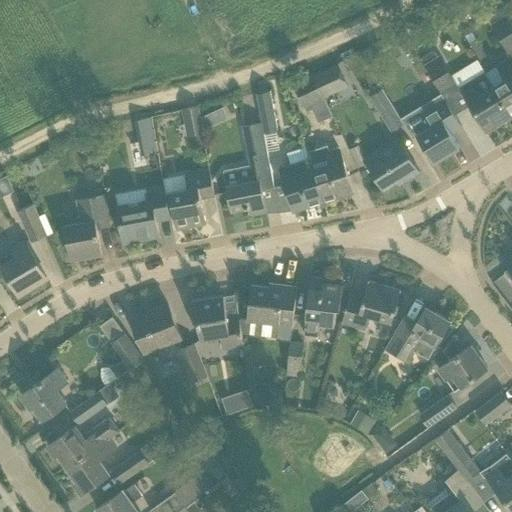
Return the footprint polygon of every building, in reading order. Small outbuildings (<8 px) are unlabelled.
[(493,25),(509,52),(511,50),(511,26),(501,8),(489,16),(494,24),(493,25)] [(471,32),(465,35),(469,42),(475,38),(471,32)] [(370,47),(362,52),(368,61),(376,56),(370,47)] [(424,65),(440,93),(454,85),(437,57),(424,65)] [(498,66),(486,74),(494,88),(511,116),(511,115),(511,63),(509,59),(498,66)] [(337,64),(313,75),(322,93),(333,87),(329,78),(341,73),(337,64)] [(486,74),(486,73),(461,88),(487,130),(511,116),(494,88),(486,74)] [(322,93),(313,75),(293,84),(302,102),(322,93)] [(369,96),(390,131),(402,123),(381,89),(369,96)] [(270,91),(256,94),(262,123),(264,134),(278,131),(274,111),(270,91)] [(430,127),(417,135),(434,163),(460,147),(448,127),(458,121),(443,96),(420,110),(430,127)] [(182,109),(187,135),(203,132),(198,106),(182,109)] [(153,134),(150,118),(138,120),(141,136),(153,134)] [(224,170),(223,171),(225,181),(227,192),(231,211),(249,208),(250,215),(266,212),(262,189),(274,187),(270,168),(267,152),(264,134),(262,123),(243,126),(247,146),(250,165),(224,170)] [(366,161),(373,172),(383,189),(404,176),(406,179),(419,171),(400,140),(366,161)] [(311,160),(310,161),(323,201),(353,192),(340,152),(329,155),(327,149),(311,154),(311,152),(309,153),(311,160)] [(323,201),(310,161),(280,170),(293,211),(323,201)] [(185,175),(188,190),(169,194),(176,229),(206,224),(201,198),(215,196),(210,170),(185,175)] [(116,204),(120,224),(124,244),(159,237),(156,222),(170,219),(165,191),(164,183),(145,187),(147,199),(116,204)] [(97,228),(111,226),(105,195),(76,201),(80,225),(65,227),(71,260),(102,254),(97,228)] [(17,211),(32,243),(49,235),(34,204),(17,211)] [(0,271),(3,270),(18,295),(46,278),(26,244),(12,252),(17,260),(4,268),(0,261),(0,271)] [(304,335),(317,336),(318,321),(338,324),(342,286),(322,284),(323,279),(310,277),(304,335)] [(342,323),(365,330),(369,316),(392,323),(401,290),(368,281),(363,298),(350,294),(342,323)] [(249,305),(247,320),(248,320),(277,323),(276,331),(291,333),(295,307),(297,287),(277,284),(277,289),(252,285),(249,305)] [(198,320),(201,340),(219,337),(221,350),(244,346),(239,314),(227,316),(223,295),(191,301),(194,321),(198,320)] [(131,319),(139,338),(144,352),(181,338),(168,305),(131,319)] [(385,349),(408,362),(415,350),(427,358),(434,346),(435,347),(450,321),(425,306),(414,327),(402,320),(385,349)] [(125,364),(110,369),(116,377),(129,369),(142,360),(123,333),(110,342),(125,364)] [(178,350),(190,382),(206,376),(193,344),(178,350)] [(286,377),(300,378),(304,345),(290,344),(286,377)] [(487,368),(471,345),(439,368),(455,391),(487,368)] [(21,395),(40,421),(69,400),(59,387),(66,382),(57,369),(21,395)] [(270,388),(269,400),(282,400),(283,389),(270,388)] [(501,391),(475,411),(485,425),(511,405),(501,391)] [(69,410),(78,423),(104,404),(95,392),(69,410)] [(420,414),(429,427),(457,408),(448,395),(420,414)] [(358,411),(351,424),(366,433),(374,420),(358,411)] [(58,453),(68,467),(108,438),(118,430),(108,416),(80,436),(74,427),(48,445),(55,455),(58,453)] [(328,430),(314,466),(346,478),(360,443),(328,430)] [(434,439),(458,471),(480,499),(495,488),(511,509),(511,460),(506,453),(492,464),(479,471),(447,430),(434,439)] [(108,438),(68,467),(77,480),(74,483),(81,493),(108,474),(97,459),(114,447),(108,438)] [(110,470),(119,483),(146,465),(145,463),(156,456),(148,444),(110,470)] [(472,511),(469,508),(480,499),(458,471),(447,480),(454,489),(448,494),(445,490),(429,503),(431,507),(434,511),(472,511)] [(150,510),(151,511),(176,511),(185,507),(184,505),(213,484),(207,477),(203,480),(198,476),(150,510)] [(138,511),(132,502),(142,495),(134,484),(124,491),(123,490),(97,508),(99,511),(138,511)] [(361,491),(350,499),(356,507),(367,498),(361,491)] [(349,511),(356,507),(350,499),(341,506),(345,511),(349,511)]
